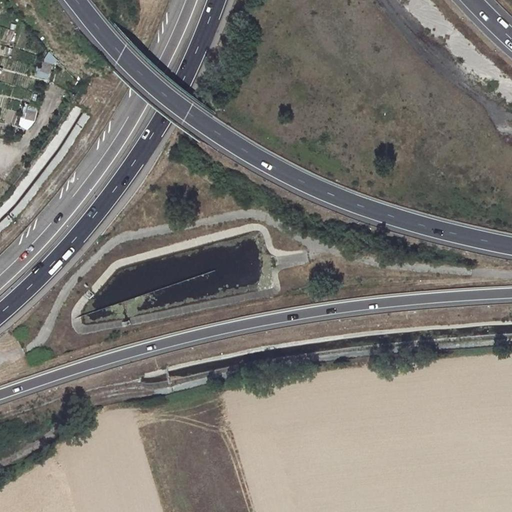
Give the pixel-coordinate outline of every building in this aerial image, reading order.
[(40,68),(48,72),(54,59),(46,55),(40,68)] [(0,82),(0,94),(17,98),(19,87),(0,82)] [(24,104),(20,128),(31,130),(36,106),(24,104)] [(54,157),(81,109),(73,104),(46,152),(54,157)] [(75,140),(90,114),(83,110),(68,136),(75,140)]
